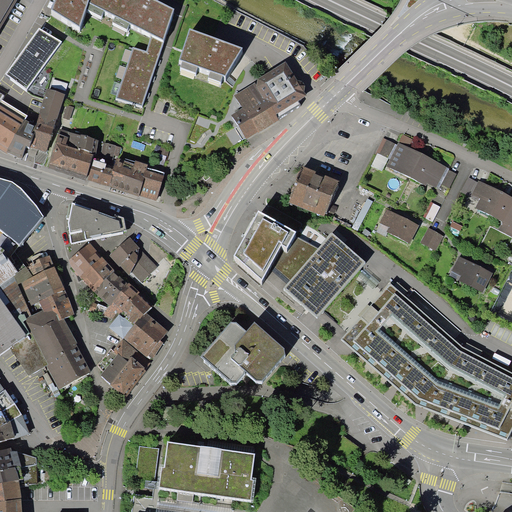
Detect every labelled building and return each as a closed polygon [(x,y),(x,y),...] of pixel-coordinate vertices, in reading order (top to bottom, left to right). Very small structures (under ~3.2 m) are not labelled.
[(0,0),(0,28),(16,0),(0,0)] [(54,0),(51,9),(80,27),(86,9),(88,3),(89,0),(54,0)] [(157,0),(89,0),(88,3),(104,11),(115,16),(130,24),(152,34),(164,41),(174,9),(157,0)] [(101,16),(104,11),(88,3),(86,9),(101,16)] [(127,29),(130,24),(115,16),(112,22),(127,29)] [(39,27),(5,74),(27,89),(62,41),(39,27)] [(179,59),(182,60),(198,66),(210,70),(223,76),(226,76),(243,48),(190,28),(179,59)] [(142,106),(164,41),(152,34),(146,51),(133,47),(116,98),(142,106)] [(196,72),(198,66),(182,60),(180,66),(196,72)] [(297,80),(286,61),(258,79),(257,81),(234,95),(243,107),(231,115),(246,139),(258,132),(279,120),(276,114),(307,95),(304,92),(305,85),(302,80),(297,80)] [(221,82),(223,76),(210,70),(208,77),(221,82)] [(35,131),(30,147),(46,152),(57,119),(65,94),(47,88),(39,112),(40,113),(36,124),(34,130),(35,131)] [(27,116),(1,99),(0,101),(0,103),(24,119),(24,118),(25,119),(27,116)] [(0,103),(0,149),(6,153),(25,119),(24,118),(24,119),(0,103)] [(74,107),(67,105),(63,118),(70,120),(74,107)] [(36,124),(25,119),(6,153),(7,154),(7,153),(22,159),(26,146),(30,147),(35,131),(34,130),(36,124)] [(60,129),(49,163),(87,175),(94,153),(95,153),(99,140),(81,134),(81,135),(60,129)] [(376,152),(388,158),(395,144),(384,138),(376,152)] [(104,142),(100,158),(113,161),(114,155),(119,156),(121,147),(116,146),(116,145),(104,142)] [(386,166),(410,178),(422,153),(398,142),(397,145),(390,159),(386,166)] [(395,144),(388,158),(390,159),(397,145),(395,144)] [(447,167),(422,153),(410,178),(426,186),(427,184),(436,188),(437,186),(447,167)] [(134,163),(116,157),(113,167),(111,173),(113,173),(109,186),(139,196),(139,195),(156,201),(164,176),(146,170),(148,164),(135,160),(134,163)] [(105,168),(106,164),(107,163),(94,159),(87,180),(99,183),(104,168),(105,168)] [(111,173),(113,167),(106,164),(105,168),(104,168),(99,183),(109,186),(113,173),(111,173)] [(339,181),(304,166),(289,202),(324,216),(339,181)] [(450,168),(447,167),(437,186),(440,188),(441,184),(449,170),(450,168)] [(441,184),(449,188),(457,173),(449,170),(441,184)] [(0,229),(20,245),(44,216),(22,188),(13,181),(0,177),(0,229)] [(470,196),(478,182),(468,177),(461,191),(470,196)] [(475,207),(490,214),(502,192),(479,180),(478,182),(470,196),(479,200),(475,207)] [(511,196),(502,192),(490,214),(502,221),(498,229),(511,236),(511,196)] [(115,217),(72,202),(68,222),(71,243),(86,240),(86,239),(92,238),(92,237),(123,231),(123,230),(126,230),(124,218),(116,214),(115,217)] [(441,207),(431,202),(423,217),(433,222),(441,207)] [(419,225),(387,209),(380,223),(381,223),(389,227),(387,231),(388,232),(410,243),(419,225)] [(366,262),(332,232),(318,248),(295,235),(296,231),(258,210),(234,255),(262,280),(272,264),(290,280),(284,287),(317,317),(366,262)] [(462,226),(452,221),(450,226),(460,231),(462,226)] [(389,227),(381,223),(376,232),(386,236),(388,232),(387,231),(389,227)] [(444,236),(428,228),(420,243),(436,251),(444,236)] [(158,267),(130,236),(110,254),(110,255),(108,257),(118,267),(120,266),(128,275),(132,272),(141,282),(158,267)] [(114,270),(90,243),(69,260),(71,266),(94,292),(95,292),(101,286),(100,285),(114,270)] [(29,264),(18,249),(8,258),(18,272),(14,276),(18,284),(21,283),(33,276),(26,266),(29,264)] [(18,284),(14,276),(18,272),(8,258),(2,252),(0,253),(0,353),(10,347),(27,335),(29,331),(23,322),(27,319),(27,318),(31,315),(18,284)] [(50,255),(29,264),(26,266),(33,276),(21,283),(32,306),(40,302),(40,301),(65,290),(50,255)] [(459,256),(451,271),(461,276),(459,280),(483,293),(493,273),(459,256)] [(101,298),(121,277),(114,270),(100,285),(101,286),(95,292),(101,298)] [(461,276),(451,271),(449,275),(459,280),(461,276)] [(128,284),(121,277),(101,298),(110,306),(113,302),(112,301),(128,284)] [(112,301),(113,302),(110,306),(108,307),(103,314),(114,320),(123,310),(139,292),(129,282),(128,284),(112,301)] [(511,372),(463,346),(390,283),(341,339),(415,405),(507,440),(511,431),(511,372)] [(75,314),(65,290),(40,301),(40,302),(43,311),(44,312),(53,311),(58,314),(59,319),(64,318),(75,314)] [(124,338),(134,323),(139,318),(140,319),(146,312),(153,305),(139,292),(123,310),(114,320),(108,327),(122,339),(123,339),(124,338)] [(98,303),(92,301),(89,310),(95,312),(98,303)] [(103,314),(108,307),(98,303),(95,312),(103,314)] [(60,389),(91,370),(76,344),(77,343),(64,318),(59,319),(58,314),(53,311),(44,312),(43,311),(31,315),(27,318),(27,319),(23,322),(29,331),(31,330),(48,365),(46,365),(60,389)] [(168,331),(146,312),(140,319),(139,318),(134,323),(124,338),(147,357),(148,355),(153,359),(163,342),(161,340),(168,331)] [(284,348),(255,321),(246,330),(236,322),(231,321),(201,356),(231,383),(237,383),(246,372),(257,381),(262,380),(285,353),(284,348)] [(46,365),(48,365),(31,330),(29,331),(27,335),(10,347),(28,375),(46,365)] [(123,339),(122,339),(113,349),(115,351),(118,353),(103,371),(100,375),(126,397),(147,371),(145,369),(150,362),(123,339)] [(114,351),(111,348),(98,365),(103,371),(118,353),(115,351),(114,351)] [(0,407),(2,409),(15,402),(5,389),(0,392),(0,407)] [(22,414),(15,402),(2,409),(0,410),(7,422),(22,414)] [(163,406),(162,416),(177,417),(177,407),(163,406)] [(7,422),(0,425),(0,442),(15,438),(30,434),(22,414),(7,422)] [(252,479),(255,453),(167,441),(164,467),(162,466),(159,487),(251,500),(254,480),(252,479)] [(159,448),(139,446),(134,487),(145,488),(146,480),(155,481),(159,448)] [(11,448),(0,451),(0,470),(15,466),(21,465),(17,450),(12,452),(11,448)] [(15,466),(0,470),(0,483),(19,480),(15,466)] [(57,470),(46,470),(46,473),(41,473),(41,483),(46,483),(46,484),(57,484),(57,470)] [(0,501),(22,498),(19,480),(0,483),(0,501)] [(0,501),(0,511),(23,511),(22,511),(22,498),(0,501)]
